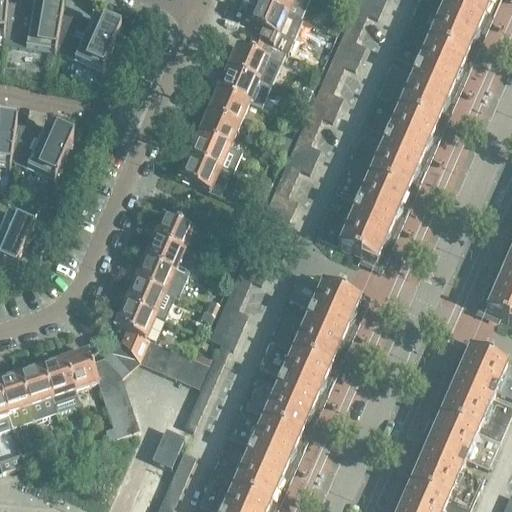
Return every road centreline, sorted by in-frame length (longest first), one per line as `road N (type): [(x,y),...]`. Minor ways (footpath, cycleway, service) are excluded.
road 1 (residential): [(335,511),(511,107)]
road 2 (residential): [(0,338),(52,321),(80,293),(153,134)]
road 3 (residential): [(0,97),(153,134)]
road 4 (residential): [(153,134),(204,19)]
